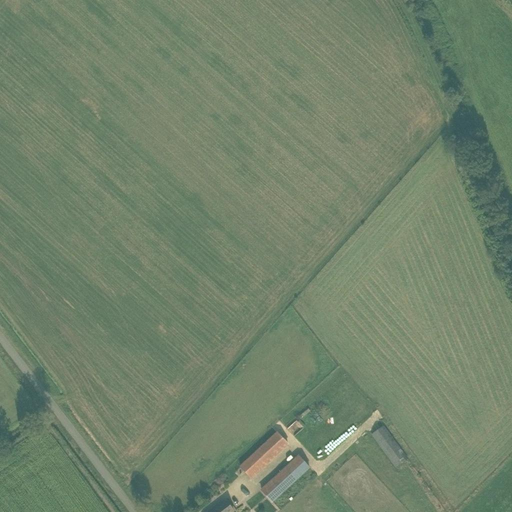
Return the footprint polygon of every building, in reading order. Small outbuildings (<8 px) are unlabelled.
[(296,421),(287,429),(294,437),(303,428),(296,421)] [(372,435),(396,467),(408,458),(384,426),(372,435)] [(288,444),(278,433),(241,467),(251,478),(288,444)] [(309,467),(299,456),(263,490),(274,501),(309,467)] [(233,511),(234,511),(226,501),(211,511),(233,511)]
